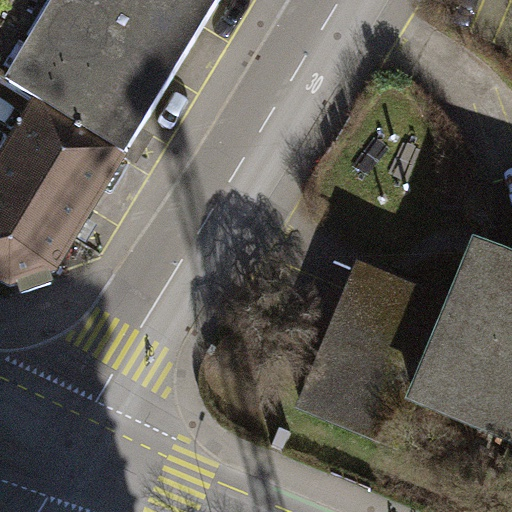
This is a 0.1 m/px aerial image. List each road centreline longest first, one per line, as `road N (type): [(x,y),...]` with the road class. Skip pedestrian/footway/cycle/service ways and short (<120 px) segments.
road 1 (residential): [(66,449),(332,0)]
road 2 (residential): [(66,449),(219,511)]
